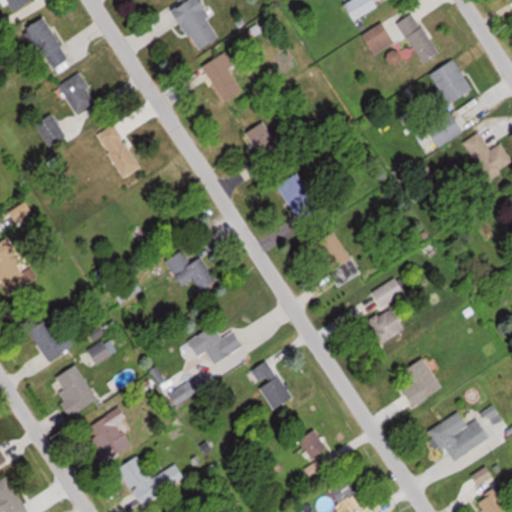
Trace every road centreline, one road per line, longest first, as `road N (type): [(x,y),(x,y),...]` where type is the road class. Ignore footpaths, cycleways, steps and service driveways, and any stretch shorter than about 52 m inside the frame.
road 1 (residential): [(425,511),(90,0)]
road 2 (residential): [(88,511),(0,378)]
